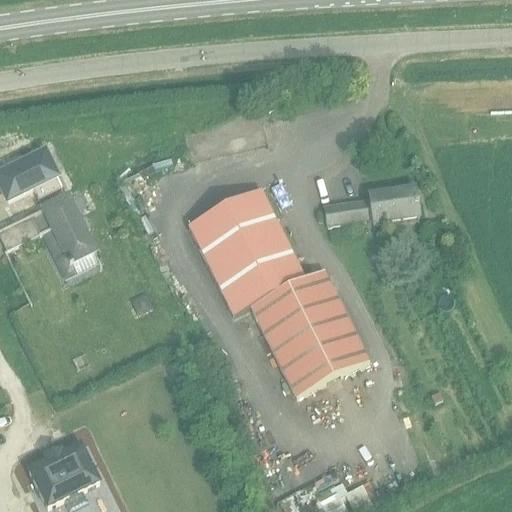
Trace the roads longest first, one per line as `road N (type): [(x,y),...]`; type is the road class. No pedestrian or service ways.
road 1 (unclassified): [(0,81),(190,54),(511,36)]
road 2 (secondary): [(0,28),(247,0)]
